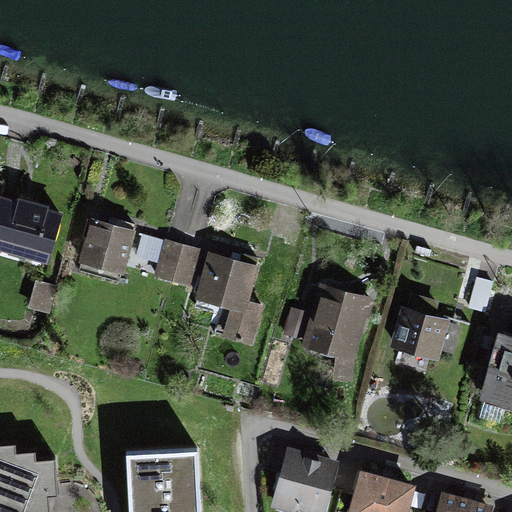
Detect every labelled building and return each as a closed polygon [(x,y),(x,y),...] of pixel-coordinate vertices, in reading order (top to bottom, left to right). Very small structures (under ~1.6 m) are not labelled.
[(73,212),(11,194),(0,230),(0,251),(56,268),(73,212)] [(142,236),(100,223),(88,265),(129,278),(142,236)] [(168,242),(147,237),(142,258),(162,263),(168,242)] [(204,253),(173,244),(164,278),(194,287),(204,253)] [(260,266),(214,254),(202,301),(238,310),(231,338),(259,345),(268,311),(249,307),(260,266)] [(60,287),(41,282),(34,310),(54,315),(60,287)] [(382,297),(326,283),(309,350),(341,358),(337,377),(360,382),(382,297)] [(454,320),(408,305),(396,344),(442,359),(454,320)] [(312,315),(295,310),(287,337),(305,342),(312,315)] [(511,333),(508,332),(491,400),(511,405),(511,333)] [(0,511),(52,511),(58,496),(57,457),(0,436),(0,511)] [(199,511),(196,446),(127,450),(131,511),(199,511)] [(332,462),(289,450),(275,500),(318,511),(332,462)] [(405,511),(412,486),(363,472),(352,511),(405,511)] [(487,511),(489,507),(445,495),(440,511),(487,511)]
